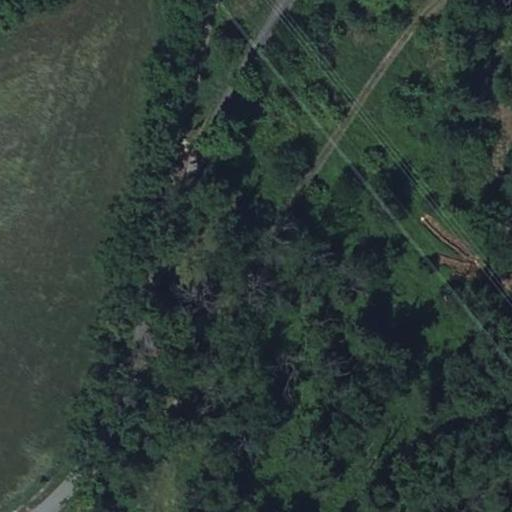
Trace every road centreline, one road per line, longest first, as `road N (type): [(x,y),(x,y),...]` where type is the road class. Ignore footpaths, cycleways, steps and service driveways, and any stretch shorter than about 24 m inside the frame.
road 1 (residential): [(34,511),(75,478),(127,352),(162,205),(278,0)]
road 2 (track): [(162,205),(210,0)]
